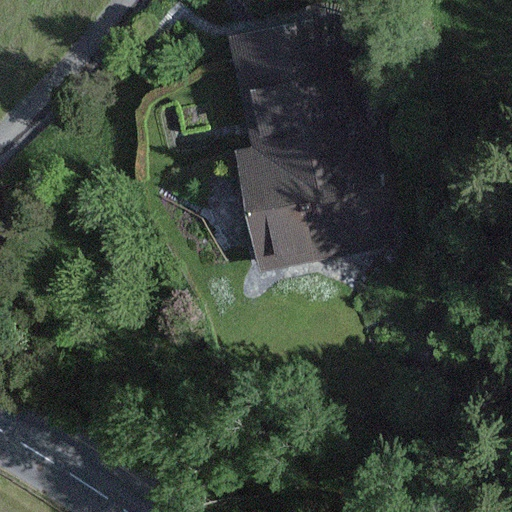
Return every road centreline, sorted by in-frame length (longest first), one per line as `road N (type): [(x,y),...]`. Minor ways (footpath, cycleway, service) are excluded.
road 1 (unclassified): [(0,161),(142,0)]
road 2 (secondary): [(0,416),(152,511)]
